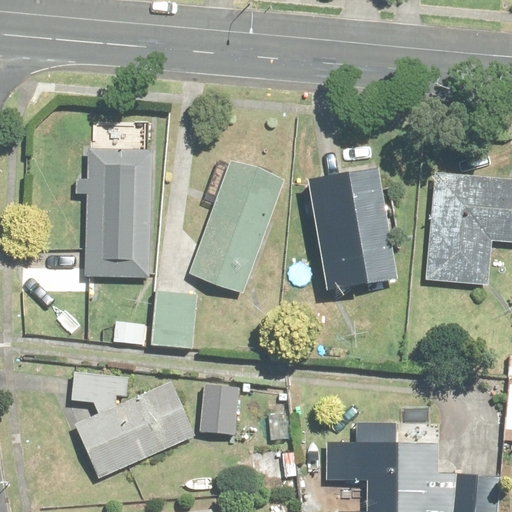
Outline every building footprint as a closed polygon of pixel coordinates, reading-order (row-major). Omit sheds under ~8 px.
[(290,181),(235,157),(184,272),(238,296),(290,181)] [(372,165),(295,175),(311,294),(388,284),(372,165)] [(122,174),(51,170),(45,302),(115,306),(122,174)] [(418,218),(399,216),(391,305),(456,311),(460,273),(504,278),(511,216),(511,212),(420,200),(418,218)] [(166,319),(120,315),(115,372),(161,376),(166,319)] [(503,376),(479,375),(477,401),(501,403),(503,376)] [(75,430),(40,447),(67,502),(161,456),(134,401),(103,416),(106,398),(42,389),(37,425),(75,430)] [(238,393),(204,390),(200,436),(235,438),(238,393)] [(511,418),(475,416),(473,461),(511,461),(511,418)] [(271,458),(240,460),(241,489),(273,487),(271,458)] [(427,511),(428,498),(400,497),(401,470),(287,466),(286,504),(339,506),(338,511),(427,511)]
